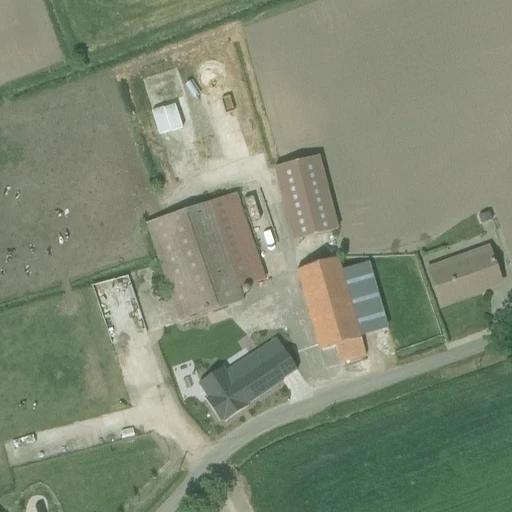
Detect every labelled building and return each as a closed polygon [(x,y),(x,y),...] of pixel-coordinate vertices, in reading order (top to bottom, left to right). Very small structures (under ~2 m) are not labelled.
[(275,176),(290,244),(331,236),(316,167),(275,176)] [(243,284),(270,276),(242,187),(151,216),(182,314),(246,294),(243,284)] [(472,214),(477,224),(489,219),(484,209),(472,214)] [(437,310),(501,284),(485,245),(421,271),(437,310)] [(298,272),(318,348),(340,342),(345,361),(386,350),(365,271),(340,278),(335,262),(298,272)] [(90,285),(95,306),(134,296),(129,275),(90,285)] [(203,421),(297,390),(278,333),(184,364),(203,421)]
